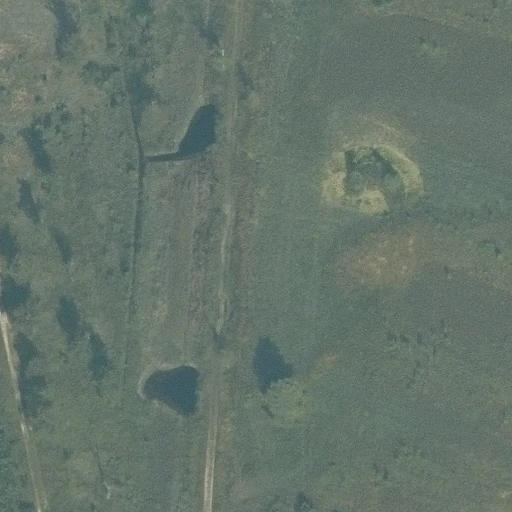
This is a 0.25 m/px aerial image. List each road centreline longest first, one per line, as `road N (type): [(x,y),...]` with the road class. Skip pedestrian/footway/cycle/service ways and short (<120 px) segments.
road 1 (track): [(241,0),(209,511)]
road 2 (track): [(41,511),(0,301)]
